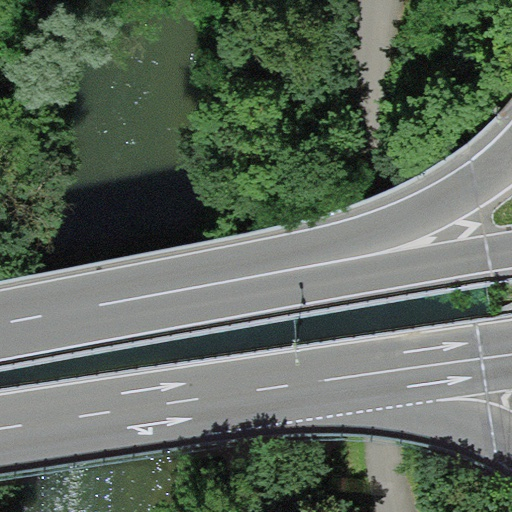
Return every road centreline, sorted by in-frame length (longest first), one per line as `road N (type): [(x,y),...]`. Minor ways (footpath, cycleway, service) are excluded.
road 1 (secondary): [(0,425),(302,381)]
road 2 (secondary): [(285,273),(0,323)]
road 3 (motorway): [(511,150),(422,215),(285,273)]
road 4 (secondary): [(511,248),(285,273)]
road 5 (motorway): [(302,381),(428,401),(511,440)]
road 6 (secondary): [(302,381),(511,353)]
